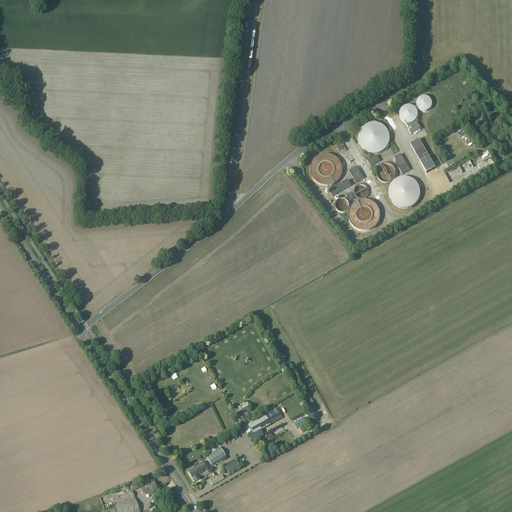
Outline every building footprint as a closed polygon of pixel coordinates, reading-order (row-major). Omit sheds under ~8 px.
[(419,139),(410,145),(415,152),(427,173),(436,168),(431,159),(419,139)] [(443,149),(449,160),(452,158),(446,148),(443,149)] [(393,159),(402,175),(410,170),(401,154),(393,159)] [(371,166),(380,161),(377,155),(367,161),(371,166)] [(485,156),(480,158),(485,168),(489,166),(485,156)] [(356,183),(364,179),(358,169),(357,170),(356,168),(349,171),(356,183)] [(434,179),(433,176),(435,175),(433,172),(426,175),(429,181),(434,179)] [(332,197),(351,186),(348,180),(329,191),(332,197)] [(442,190),(448,187),(444,180),(438,184),(442,190)] [(280,202),(286,208),(290,203),(284,198),(280,202)] [(281,418),(276,409),(248,426),(253,434),(281,418)] [(242,426),(249,422),(243,411),(236,415),(242,426)] [(252,443),(263,436),(260,430),(253,434),(251,432),(247,434),(252,443)] [(219,447),(204,457),(211,466),(225,457),(219,447)] [(235,460),(224,466),(225,468),(223,469),(224,472),(227,471),(228,474),(239,468),(235,460)] [(196,475),(206,469),(203,463),(188,472),(195,482),(199,479),(196,475)] [(212,486),(224,479),(221,475),(209,482),(212,486)] [(141,489),(145,495),(157,487),(153,482),(149,486),(148,485),(144,487),(141,489)] [(138,488),(137,485),(136,483),(130,486),(132,491),(139,489),(138,488)] [(139,511),(135,499),(135,498),(133,493),(130,494),(132,500),(115,506),(117,511),(139,511)]
